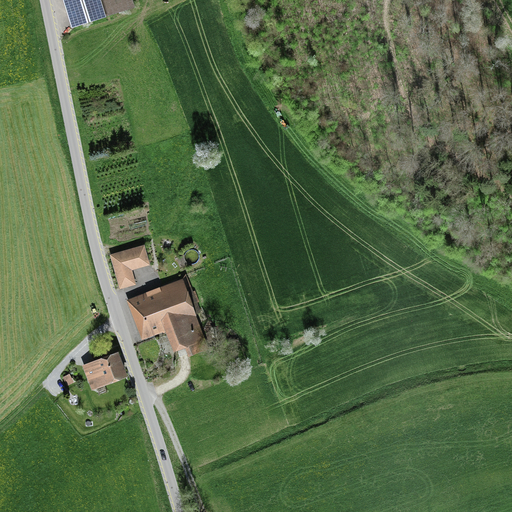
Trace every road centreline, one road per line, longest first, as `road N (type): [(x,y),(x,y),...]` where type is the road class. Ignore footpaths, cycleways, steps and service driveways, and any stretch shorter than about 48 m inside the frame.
road 1 (unclassified): [(45,0),(99,242),(187,511)]
road 2 (track): [(511,193),(464,164),(408,100),(390,46),(387,0)]
